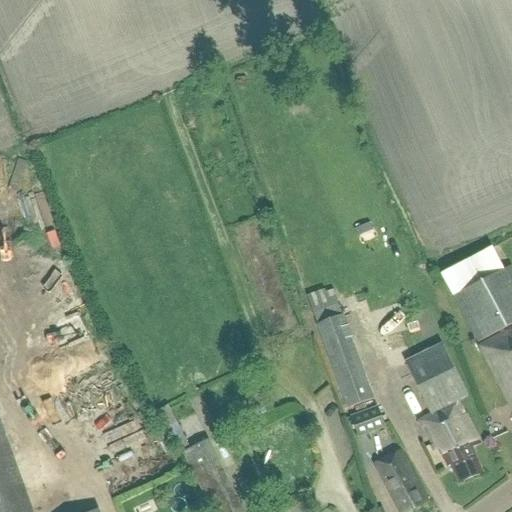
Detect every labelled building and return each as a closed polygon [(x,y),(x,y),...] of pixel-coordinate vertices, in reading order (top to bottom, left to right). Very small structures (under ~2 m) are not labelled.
[(454,296),(478,344),(511,326),(511,269),(510,266),(454,296)] [(367,317),(394,306),(391,298),(363,309),(367,317)] [(317,325),(348,410),(375,400),(344,317),(343,317),(336,299),(313,308),(318,325),(317,325)] [(14,322),(33,316),(28,301),(9,307),(14,322)] [(511,329),(480,347),(511,407),(511,329)] [(430,415),(419,420),(434,452),(439,450),(448,468),(451,466),(460,484),(482,473),(471,450),(483,445),(462,401),(469,398),(442,343),(405,362),(430,415)] [(326,392),(314,396),(320,412),(332,408),(326,392)] [(351,415),(358,437),(385,427),(377,405),(351,415)] [(0,511),(99,511),(95,511),(33,511),(0,420),(0,511)] [(193,442),(202,438),(196,422),(186,426),(193,442)] [(185,453),(213,511),(244,511),(210,441),(185,453)] [(376,467),(398,511),(417,511),(428,507),(401,454),(376,467)]
